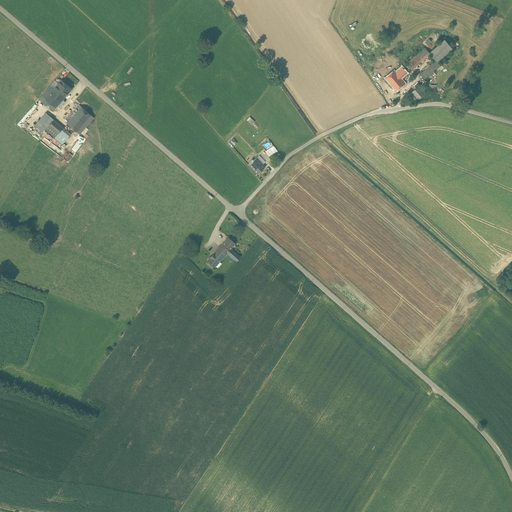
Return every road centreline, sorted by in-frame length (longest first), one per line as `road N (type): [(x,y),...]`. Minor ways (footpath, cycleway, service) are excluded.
road 1 (unclassified): [(511,479),(471,419),(237,212)]
road 2 (unclassified): [(511,123),(437,102),(367,114),(287,158),(237,212)]
road 3 (unclassified): [(237,212),(0,8)]
